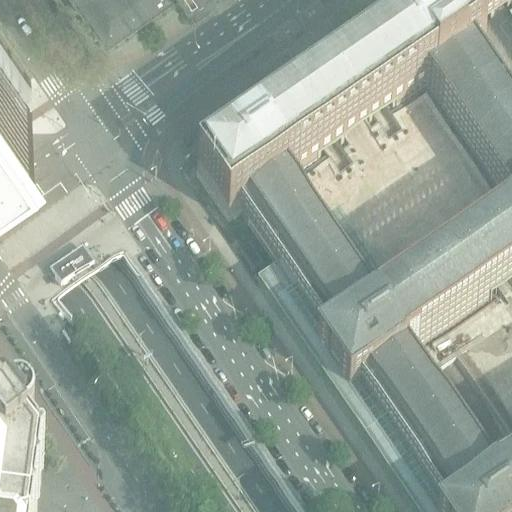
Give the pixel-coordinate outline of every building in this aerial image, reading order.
[(138,9),(131,0),(82,0),(105,32),(138,9)] [(131,0),(138,9),(151,0),(131,0)] [(361,65),(289,114),(289,113),(286,115),(285,114),(285,113),(284,114),(211,165),(195,176),(206,193),(208,195),(227,223),(239,215),(279,272),(259,286),(256,288),(409,511),(511,511),(511,97),(506,99),(507,106),(497,91),(488,78),(472,55),(481,49),(484,46),(474,31),(476,29),(505,10),(506,9),(505,7),(507,6),(502,0),(459,0),(457,2),(456,3),(453,0),(451,0),(441,7),(363,60),(362,60),(362,61),(363,62),(361,64),(361,65)] [(30,82),(0,37),(0,100),(27,83),(30,82)] [(76,262),(43,284),(54,299),(87,277),(76,262)] [(34,511),(38,488),(39,488),(40,486),(40,484),(38,483),(36,484),(27,471),(23,469),(22,468),(25,465),(29,461),(31,456),(31,451),(30,446),(27,442),(24,438),(19,436),(14,436),(9,437),(4,440),(2,441),(0,439),(0,511),(34,511)]
